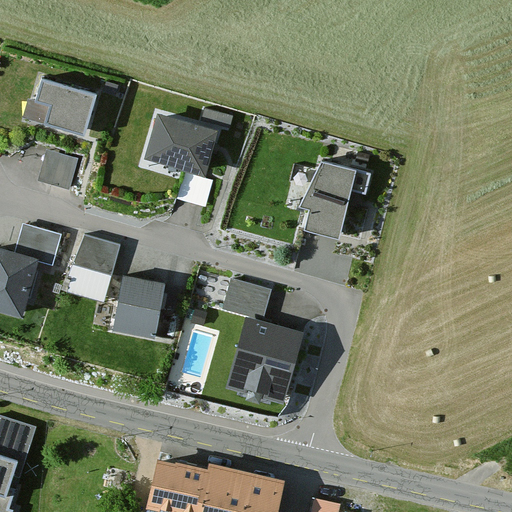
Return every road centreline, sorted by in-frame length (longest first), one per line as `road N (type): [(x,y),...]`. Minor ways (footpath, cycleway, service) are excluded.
road 1 (residential): [(308,457),(342,329),(336,295),(0,201)]
road 2 (tertiary): [(0,383),(308,457)]
road 3 (tertiary): [(308,457),(511,505)]
